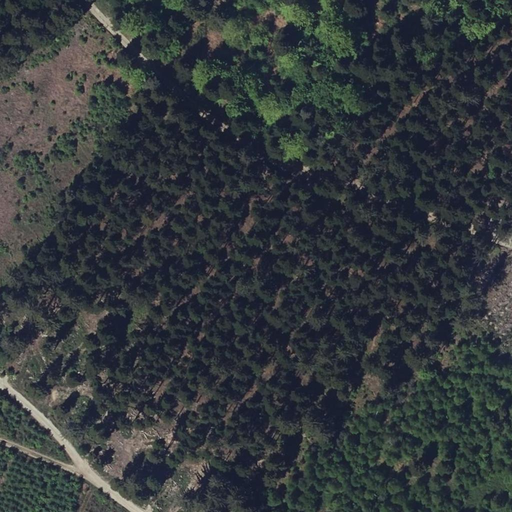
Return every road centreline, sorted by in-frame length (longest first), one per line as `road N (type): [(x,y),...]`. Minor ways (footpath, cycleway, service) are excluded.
road 1 (track): [(511,242),(270,149),(136,54),(91,0)]
road 2 (track): [(511,347),(453,251),(377,196)]
road 3 (track): [(0,385),(90,476),(138,511)]
